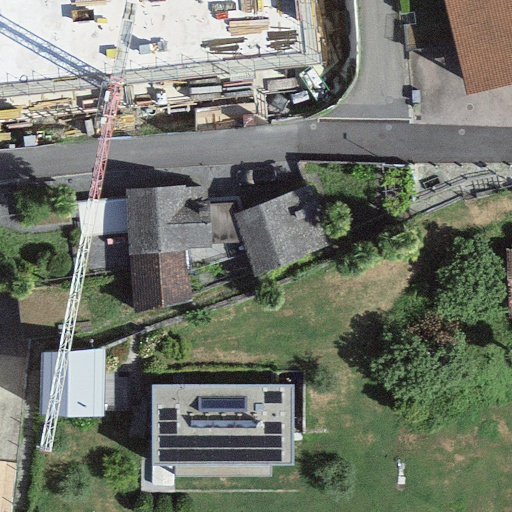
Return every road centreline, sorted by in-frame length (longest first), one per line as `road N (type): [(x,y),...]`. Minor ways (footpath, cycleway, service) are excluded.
road 1 (residential): [(383,139),(0,166)]
road 2 (residential): [(376,0),(383,139)]
road 3 (residential): [(511,146),(383,139)]
